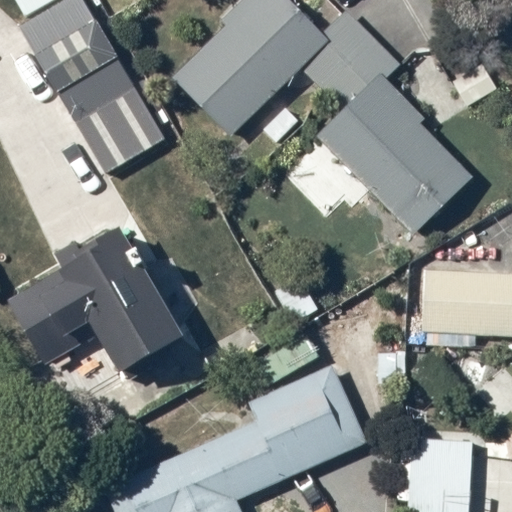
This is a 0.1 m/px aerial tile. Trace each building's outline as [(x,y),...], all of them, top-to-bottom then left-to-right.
[(31,0),(39,14),(30,19),(17,26),(100,177),(164,141),(85,0),(31,0)] [(325,41),(285,0),(245,0),(169,74),(229,136),(300,67),(343,112),(317,138),(411,235),(471,177),(379,82),(398,64),(352,16),(325,41)] [(180,337),(119,233),(5,300),(42,363),(92,334),(116,375),(180,337)] [(511,275),(409,271),(407,317),(422,317),(422,331),(511,334),(511,275)] [(319,308),(296,274),(271,290),(294,325),(319,308)] [(321,357),(308,332),(253,361),(267,386),(321,357)] [(367,442),(333,366),(250,403),(258,421),(108,488),(118,511),(239,511),(235,500),(367,442)] [(465,511),(473,439),(413,433),(405,511),(465,511)]
